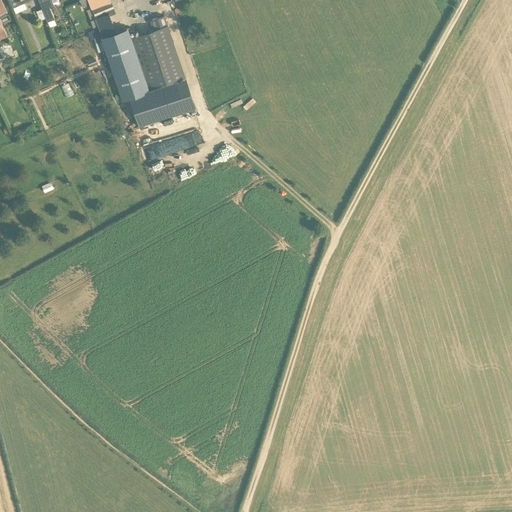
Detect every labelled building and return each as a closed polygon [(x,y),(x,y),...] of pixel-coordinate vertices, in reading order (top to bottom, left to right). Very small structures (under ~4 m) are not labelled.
[(0,18),(8,15),(0,0),(0,29),(4,28),(0,19),(0,18)] [(46,18),(47,21),(54,18),(49,6),(50,6),(47,0),(38,0),(42,8),(46,18)] [(108,3),(93,8),(91,8),(98,26),(98,25),(99,27),(100,29),(104,41),(122,92),(145,84),(148,90),(185,78),(164,16),(150,20),(153,30),(130,38),(126,28),(114,32),(109,17),(113,15),(108,3)] [(39,21),(46,18),(42,8),(35,11),(39,21)] [(98,26),(91,8),(87,10),(93,28),(98,26)] [(33,58),(40,55),(25,16),(23,10),(15,13),(17,19),(18,18),(25,36),(24,36),(33,58)] [(104,41),(100,29),(88,32),(91,39),(94,38),(96,44),(104,41)] [(187,84),(130,102),(139,129),(196,110),(187,84)]
